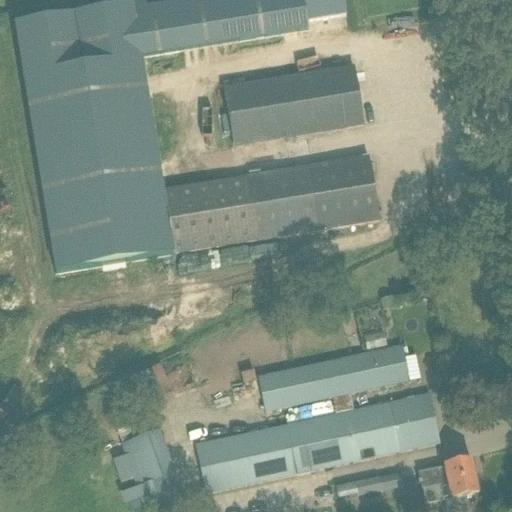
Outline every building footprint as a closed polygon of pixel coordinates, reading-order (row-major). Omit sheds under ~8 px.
[(54,277),(173,258),(378,224),(367,160),(163,194),(142,65),(308,37),(307,29),(347,22),(342,0),(236,0),(135,17),(133,7),(15,26),(54,277)] [(223,92),(233,150),(342,131),(362,128),(353,70),(333,73),(223,92)] [(272,291),(308,280),(303,265),(267,276),(272,291)] [(392,299),(379,302),(382,313),(395,310),(392,299)] [(348,397),(408,384),(401,350),(257,381),(265,415),(330,401),(334,417),(192,448),(204,499),(438,447),(427,398),(352,415),(348,397)] [(170,481),(175,479),(153,420),(127,429),(127,430),(116,434),(121,447),(119,448),(123,459),(112,463),(120,485),(131,481),(135,492),(136,492),(144,511),(176,500),(170,481)] [(446,486),(450,503),(477,497),(470,464),(443,470),(443,471),(417,476),(421,492),(446,486)] [(402,490),(399,475),(335,489),(337,501),(356,497),(357,499),(402,490)]
